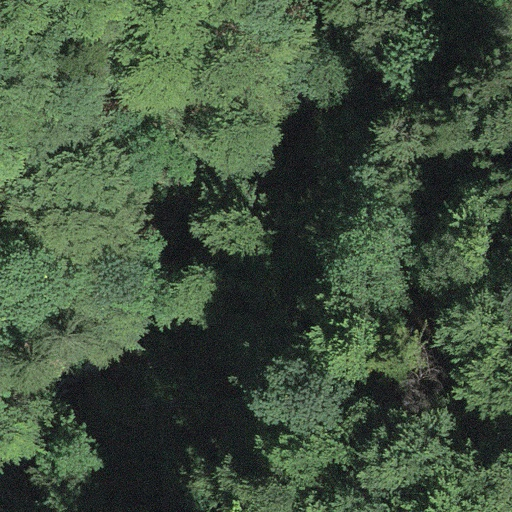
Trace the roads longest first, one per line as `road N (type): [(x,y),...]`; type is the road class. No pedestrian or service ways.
road 1 (track): [(0,183),(56,139),(186,0)]
road 2 (track): [(272,0),(462,127)]
